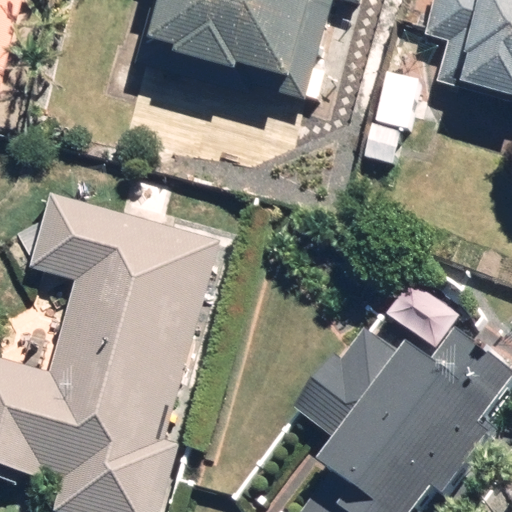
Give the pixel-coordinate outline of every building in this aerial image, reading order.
[(0,0),(0,95),(24,0),(0,0)] [(149,0),(130,83),(238,108),(243,90),(304,104),(327,0),(149,0)] [(511,0),(435,0),(417,85),(511,106),(511,0)] [(172,448),(229,250),(52,200),(30,276),(78,290),(52,383),(0,367),(0,492),(33,502),(36,489),(61,496),(55,511),(164,511),(182,451),(172,448)] [(428,382),(364,333),(298,419),(341,452),(295,511),(429,511),(434,506),(442,511),(446,511),(495,449),(488,443),(511,411),(511,367),(487,349),(479,359),(458,343),(428,382)]
